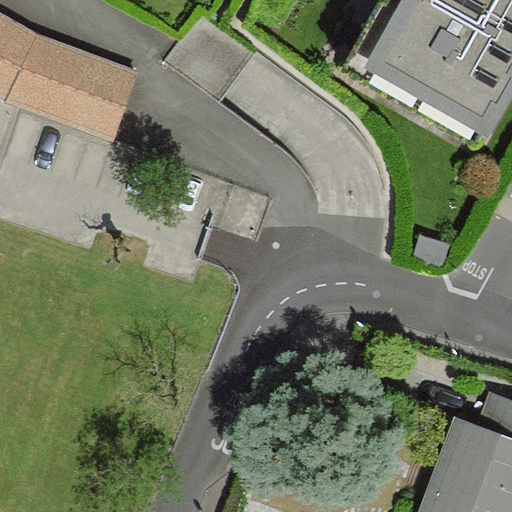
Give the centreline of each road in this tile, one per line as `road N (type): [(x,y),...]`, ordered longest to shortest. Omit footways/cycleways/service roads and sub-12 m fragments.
road 1 (residential): [(470,313),(355,274),(311,277),(269,312),(189,511)]
road 2 (unknown): [(355,274),(373,295),(511,386)]
